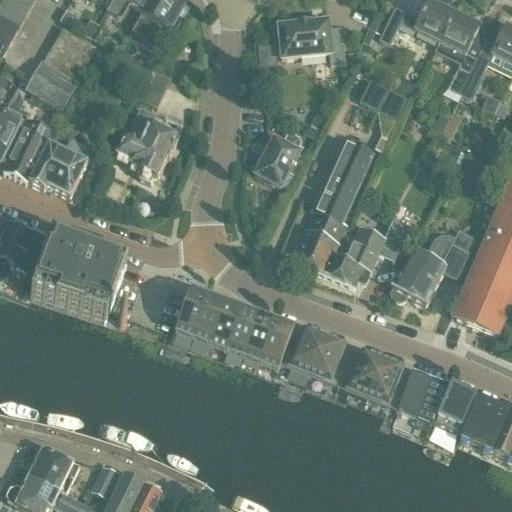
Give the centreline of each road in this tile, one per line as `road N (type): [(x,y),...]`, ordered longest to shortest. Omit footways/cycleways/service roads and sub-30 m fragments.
road 1 (tertiary): [(511,400),(221,277),(206,251)]
road 2 (tertiary): [(232,0),(228,143),(202,211),(206,251)]
road 3 (residential): [(222,511),(165,483),(17,432)]
road 4 (residential): [(0,200),(166,256),(206,251)]
